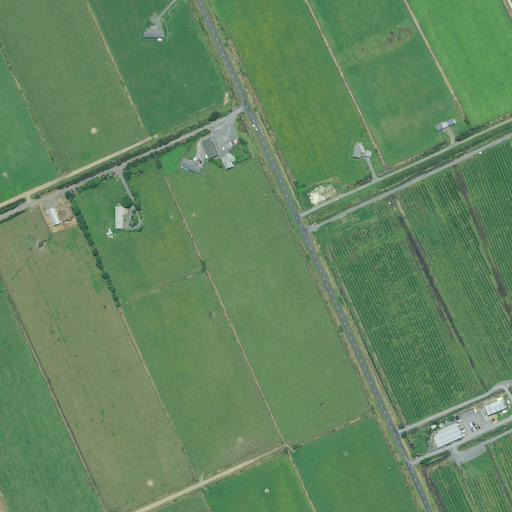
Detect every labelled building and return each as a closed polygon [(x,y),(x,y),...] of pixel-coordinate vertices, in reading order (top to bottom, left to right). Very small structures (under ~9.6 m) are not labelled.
[(158,31),(158,29),(157,29),(157,26),(151,26),(151,29),(148,29),(148,32),(146,32),(145,38),(165,38),(165,31),(158,31)] [(456,123),(454,119),(436,127),(438,131),(456,123)] [(219,156),(213,138),(203,142),(210,159),(219,156)] [(363,143),(356,142),(355,150),(354,157),(360,158),(361,152),(363,153),(363,150),(362,150),(363,143)] [(233,157),(231,154),(226,156),(227,159),(224,160),(226,166),(237,161),(235,156),(233,157)] [(198,164),(185,158),(182,165),(185,166),(184,167),(200,174),(202,168),(197,166),(198,164)] [(124,207),(116,207),(116,208),(117,208),(117,229),(124,229),(124,207)] [(62,223),(56,208),(47,212),(49,215),(51,214),(56,226),(62,223)] [(508,408),(504,400),(486,407),(490,416),(508,408)] [(442,444),(461,435),(455,421),(436,430),(437,432),(442,444)] [(437,446),(442,444),(437,432),(434,433),(433,437),(437,446)]
